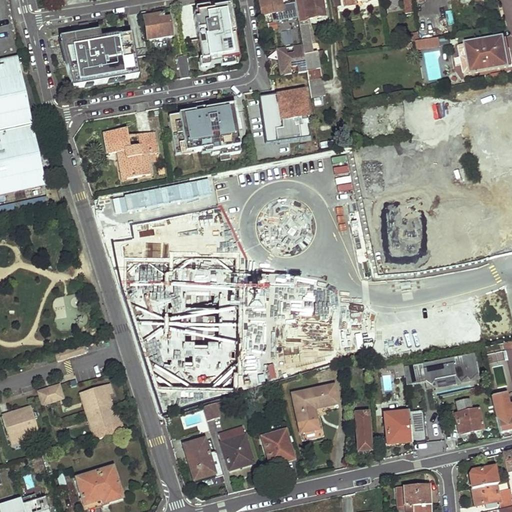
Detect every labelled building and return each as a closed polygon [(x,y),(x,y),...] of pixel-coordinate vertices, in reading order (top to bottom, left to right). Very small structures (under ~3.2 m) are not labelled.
[(294,4),(281,6),(279,0),(258,0),(261,16),(270,14),(272,24),(276,23),(297,19),(294,4)] [(308,81),(322,79),(317,53),(312,53),(306,20),(324,17),(321,0),(293,0),(294,4),(297,19),(302,45),(307,72),(308,81)] [(415,13),(412,0),(404,0),(406,14),(415,13)] [(210,12),(194,15),(202,66),(234,61),(233,58),(237,57),(229,18),(228,17),(227,16),(225,14),(223,13),(220,13),(210,14),(210,12)] [(148,42),(172,37),(168,18),(163,19),(162,15),(146,18),(145,13),(141,14),(142,19),(144,19),(148,42)] [(431,18),(434,34),(440,33),(438,17),(431,18)] [(261,31),(277,28),(276,23),(272,24),(260,26),(261,31)] [(85,59),(100,57),(102,56),(104,55),(106,53),(106,51),(106,44),(108,43),(107,30),(81,34),(85,59)] [(63,40),(77,37),(76,31),(61,33),(63,40)] [(459,47),(460,57),(454,58),(456,66),(462,65),(463,75),(470,73),(471,75),(507,67),(502,38),(466,44),(466,46),(459,47)] [(440,42),(416,43),(416,50),(440,50),(440,42)] [(298,73),(307,72),(302,45),(293,47),(294,53),(287,54),(286,48),(278,50),(282,76),(290,74),(289,69),(297,67),(298,73)] [(178,59),(181,81),(189,79),(185,57),(178,59)] [(0,196),(45,187),(17,59),(5,62),(5,64),(6,67),(0,68),(0,196)] [(311,98),(325,96),(322,79),(308,81),(311,98)] [(303,92),(259,98),(265,143),(310,137),(303,92)] [(241,142),(234,103),(169,116),(176,155),(241,142)] [(148,152),(155,151),(153,134),(138,137),(139,148),(130,149),(127,131),(105,135),(107,155),(118,154),(124,153),(126,160),(122,160),(125,180),(149,176),(146,157),(148,157),(148,152)] [(51,301),(61,332),(81,325),(78,318),(86,316),(78,292),(51,301)] [(86,352),(84,345),(55,354),(57,361),(86,352)] [(430,385),(435,380),(452,376),(458,383),(466,377),(469,381),(477,374),(474,355),(403,369),(405,387),(425,383),(430,385)] [(403,369),(403,364),(386,367),(387,381),(404,379),(403,369)] [(109,386),(103,387),(106,397),(112,395),(109,386)] [(41,392),(45,406),(61,400),(57,387),(41,392)] [(106,397),(103,387),(83,394),(87,405),(84,406),(88,422),(91,421),(95,433),(115,427),(112,417),(106,397)] [(314,411),(337,406),(333,388),(292,396),(298,426),(316,423),(314,411)] [(491,397),(499,434),(511,430),(511,406),(511,404),(508,405),(505,394),(491,397)] [(448,426),(455,425),(458,435),(482,430),(478,409),(470,411),(467,401),(455,404),(457,414),(446,416),(448,426)] [(206,423),(218,419),(214,404),(202,408),(206,423)] [(39,433),(31,408),(22,411),(22,413),(11,417),(11,414),(2,417),(10,442),(39,433)] [(422,411),(408,413),(411,443),(426,441),(422,411)] [(411,443),(408,413),(384,416),(386,446),(411,443)] [(118,415),(112,417),(115,427),(121,425),(118,415)] [(355,453),(369,452),(366,415),(353,416),(355,453)] [(268,468),(291,462),(283,434),(282,434),(280,426),(260,432),(262,439),(259,439),(268,468)] [(228,473),(252,466),(241,430),(218,437),(228,473)] [(28,437),(10,442),(11,446),(29,440),(28,437)] [(195,485),(222,478),(215,454),(207,455),(203,442),(181,448),(185,464),(188,463),(195,485)] [(511,451),(503,454),(507,473),(511,472),(511,451)] [(46,479),(49,478),(50,477),(44,458),(28,463),(33,476),(44,473),(46,479)] [(470,474),(472,488),(495,483),(498,483),(494,467),(473,471),(470,474)] [(109,504),(124,499),(113,468),(77,479),(85,505),(103,499),(104,501),(108,500),(109,504)] [(23,476),(27,489),(34,487),(31,474),(23,476)] [(496,490),(495,483),(472,488),(476,504),(498,500),(500,507),(511,504),(511,494),(511,493),(511,488),(510,488),(499,490),(496,490)] [(403,486),(405,507),(413,507),(431,505),(430,485),(403,486)] [(23,511),(48,511),(45,499),(22,505),(23,511)] [(87,511),(109,504),(108,500),(104,501),(103,499),(85,505),(87,511)] [(23,511),(22,505),(20,500),(0,506),(0,511),(23,511)]
